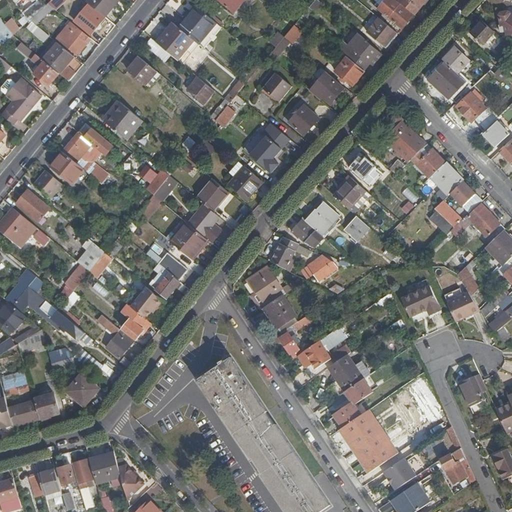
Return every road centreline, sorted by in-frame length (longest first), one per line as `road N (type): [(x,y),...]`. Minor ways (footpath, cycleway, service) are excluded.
road 1 (residential): [(397,81),(213,291)]
road 2 (residential): [(365,511),(213,291)]
road 3 (residential): [(0,184),(153,0)]
road 4 (residential): [(498,511),(436,374),(442,353)]
road 5 (residential): [(397,81),(511,200)]
road 6 (residential): [(213,291),(112,416)]
road 7 (residential): [(112,416),(203,511)]
road 8 (residential): [(112,416),(98,429),(0,458)]
